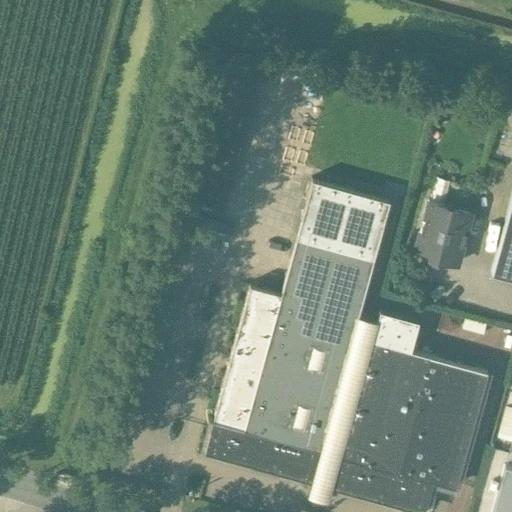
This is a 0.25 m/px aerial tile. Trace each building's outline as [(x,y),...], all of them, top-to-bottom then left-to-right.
[(228,53),(189,200),(223,209),(263,62),(228,53)] [(441,199),(447,179),(437,175),(431,195),(441,199)] [(249,283),(203,449),(311,479),(309,486),(328,491),(330,484),(423,511),(432,479),(453,484),(486,369),(410,348),(418,318),(379,307),(370,338),(351,333),(372,255),(387,199),(311,178),(295,234),(280,291),(249,283)] [(511,194),(491,272),(511,277),(511,194)] [(419,246),(446,253),(445,258),(453,260),(466,212),(431,203),(419,246)] [(511,511),(511,466),(504,465),(491,511),(511,511)]
